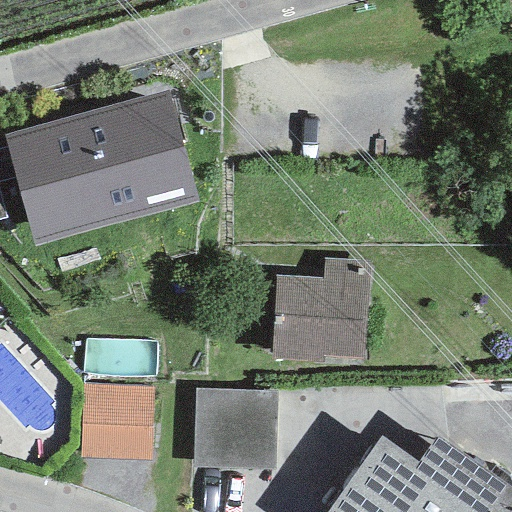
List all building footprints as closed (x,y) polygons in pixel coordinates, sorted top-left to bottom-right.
[(165,89),(2,134),(6,147),(25,216),(34,248),(197,203),(165,89)] [(0,221),(25,216),(6,147),(0,148),(0,221)] [(370,262),(322,259),(321,279),(275,276),(270,359),(322,363),(322,354),(363,356),(370,262)] [(152,388),(83,385),(80,457),(149,459),(152,388)] [(278,391),(194,388),(191,468),(274,472),(278,391)] [(511,511),(511,492),(437,440),(420,464),(380,436),(326,511),(511,511)]
